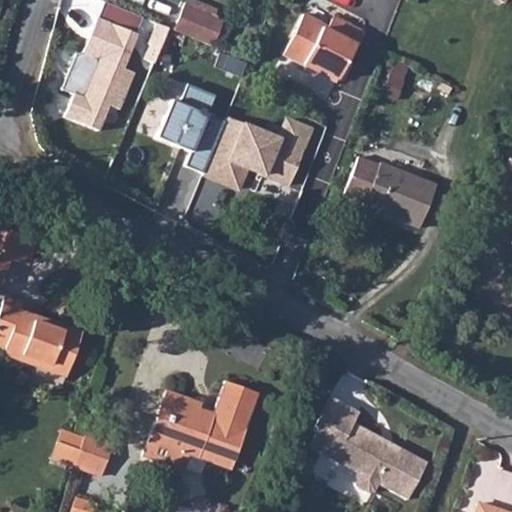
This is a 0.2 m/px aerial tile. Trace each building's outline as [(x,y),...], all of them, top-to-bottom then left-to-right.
[(215,11),(190,0),(184,0),(171,32),(209,48),(219,24),(211,21),(215,11)] [(59,87),(73,92),(63,117),(96,130),(105,107),(121,68),(133,36),(140,18),(99,2),(77,56),(72,54),(59,87)] [(304,14),(281,57),(331,83),(358,31),(330,16),(325,25),(304,14)] [(167,28),(140,18),(133,36),(146,41),(139,58),(153,63),(167,28)] [(405,66),(393,62),(380,96),(391,100),(405,66)] [(121,68),(105,107),(116,112),(132,72),(121,68)] [(210,96),(184,85),(177,101),(167,97),(151,137),(189,152),(183,166),(202,174),(222,124),(202,116),(210,96)] [(222,124),(202,174),(237,188),(244,169),(256,174),(249,190),(280,203),(310,128),(282,117),(274,135),(225,116),(222,124)] [(361,203),(359,206),(415,229),(433,187),(378,163),(376,167),(355,158),(340,194),(361,203)] [(0,280),(9,257),(24,262),(32,241),(0,229),(0,280)] [(21,304),(4,298),(0,309),(0,341),(7,344),(2,357),(65,380),(82,333),(19,310),(21,304)] [(226,468),(255,394),(224,382),(212,414),(196,408),(198,403),(165,390),(140,454),(180,469),(186,453),(226,468)] [(355,415),(326,401),(312,429),(316,431),(306,450),(357,475),(353,482),(355,489),(368,495),(374,492),(377,485),(407,500),(425,463),(350,426),(355,415)] [(58,428),(48,462),(101,477),(111,443),(58,428)]
